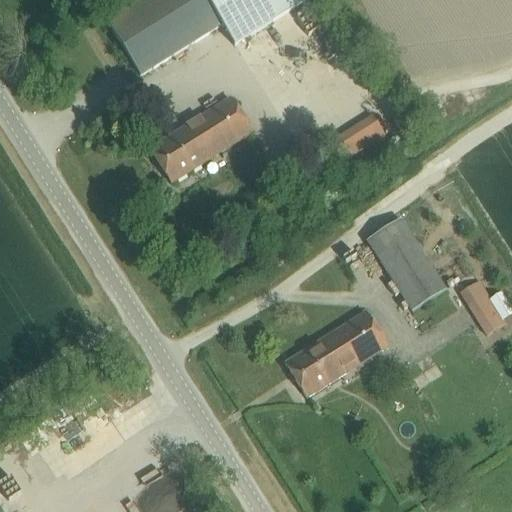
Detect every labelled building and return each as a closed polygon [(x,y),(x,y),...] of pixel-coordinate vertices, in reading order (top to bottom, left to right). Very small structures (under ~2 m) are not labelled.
[(236,47),(310,1),(309,0),(141,0),(106,23),(141,77),(222,25),(236,47)] [(171,184),(251,134),(230,100),(149,150),(171,184)] [(374,118),(331,144),(342,162),(385,136),(374,118)] [(401,221),(367,242),(412,314),(446,293),(401,221)] [(274,269),(283,264),(280,259),(271,264),(274,269)] [(478,283),(460,295),(486,337),(504,326),(478,283)] [(306,399),(386,348),(365,314),(285,365),(306,399)] [(423,374),(412,381),(419,392),(442,378),(429,358),(417,365),(423,374)] [(106,463),(124,455),(120,447),(102,454),(106,463)]
